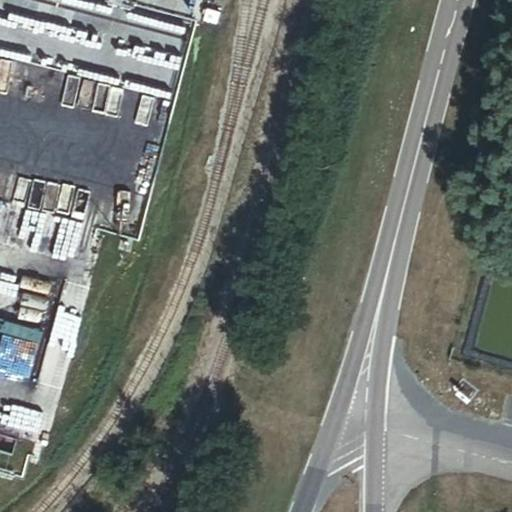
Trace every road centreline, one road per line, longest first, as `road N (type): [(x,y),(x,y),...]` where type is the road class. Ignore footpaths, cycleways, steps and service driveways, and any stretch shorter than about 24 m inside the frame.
road 1 (tertiary): [(392,251),(299,511)]
road 2 (tertiary): [(372,511),(392,251)]
road 3 (tertiary): [(459,0),(392,251)]
